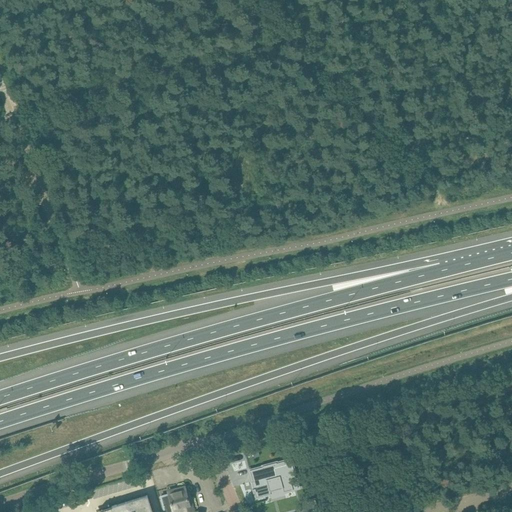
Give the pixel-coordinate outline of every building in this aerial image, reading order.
[(261,467),(248,471),(252,484),(253,484),(255,489),(253,489),(254,493),(256,498),(270,494),(269,492),(281,488),(282,492),(292,490),(290,482),(289,480),(295,478),(290,459),(275,463),(261,466),(261,467)] [(93,488),(94,496),(105,496),(105,487),(93,488)] [(173,511),(173,509),(182,507),(183,511),(188,511),(193,511),(189,497),(187,497),(184,487),(168,492),(168,494),(161,496),(164,511),(171,511),(173,511)] [(152,511),(147,495),(110,507),(109,504),(108,504),(108,506),(110,510),(109,510),(108,510),(107,511),(106,511),(105,511),(152,511)] [(308,505),(299,508),(300,511),(319,511),(315,500),(307,503),(308,505)]
